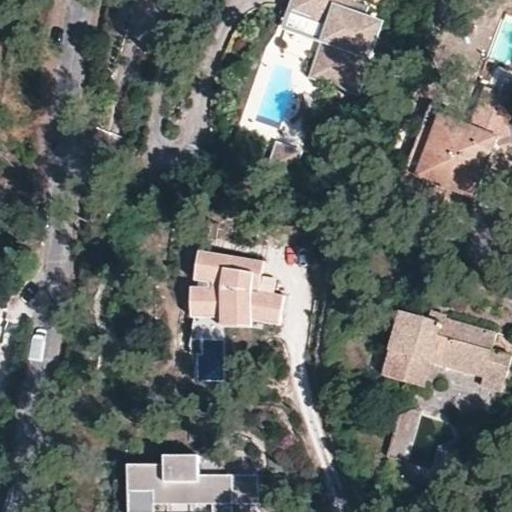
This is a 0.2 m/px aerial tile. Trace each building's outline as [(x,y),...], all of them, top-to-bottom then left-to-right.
[(293,0),(291,7),(320,18),(315,34),(324,38),(311,72),(354,87),(377,21),(363,16),(367,3),(360,0),(293,0)] [(320,18),(291,7),(285,24),(315,34),(320,18)] [(420,176),(441,117),(443,109),(431,105),(403,178),(429,189),(431,181),(420,176)] [(496,137),(441,117),(420,176),(431,181),(473,195),(481,175),(475,173),(481,156),(487,159),(496,137)] [(481,175),(487,159),(481,156),(475,173),(481,175)] [(266,268),(201,256),(196,282),(212,285),(213,294),(194,294),(194,320),(224,320),(224,329),(255,328),(255,325),(281,330),(286,303),(261,298),(266,268)] [(437,314),(434,324),(449,328),(451,321),(452,318),(437,314)] [(422,363),(436,367),(487,381),(488,376),(509,382),(511,372),(511,355),(497,352),(501,335),(451,321),(449,328),(434,324),(406,316),(389,378),(415,386),(422,363)] [(429,389),(436,367),(422,363),(415,386),(429,389)] [(488,376),(487,381),(485,389),(506,395),(509,382),(488,376)] [(388,455),(405,461),(417,419),(399,414),(388,455)] [(168,470),(131,472),(133,511),(158,511),(232,508),(232,511),(272,511),(271,478),(201,481),(200,458),(167,460),(168,470)]
